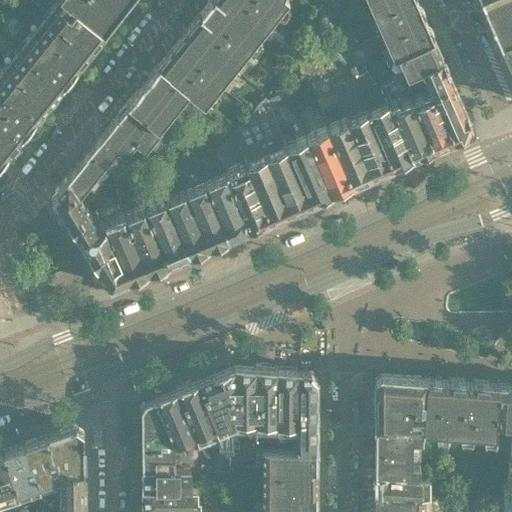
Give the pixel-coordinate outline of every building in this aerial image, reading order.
[(117,10),(105,0),(54,0),(32,28),(76,62),(117,10)] [(125,0),(105,0),(117,10),(125,0)] [(220,0),(206,0),(185,27),(233,66),(260,32),(220,0)] [(220,0),(260,32),(286,0),(220,0)] [(327,0),(339,9),(346,0),(327,0)] [(417,0),(371,0),(385,31),(423,14),(417,0)] [(511,0),(482,0),(499,38),(511,31),(511,0)] [(322,4),(313,16),(325,26),(334,14),(322,4)] [(441,54),(433,36),(423,14),(385,31),(394,52),(387,56),(395,74),(400,72),(420,64),(441,54)] [(185,27),(158,61),(193,90),(205,99),(233,66),(185,27)] [(76,62),(32,28),(19,44),(62,79),(76,62)] [(511,31),(499,38),(511,67),(511,31)] [(361,41),(366,53),(378,48),(373,36),(361,41)] [(351,67),(339,42),(317,53),(332,85),(333,85),(349,78),(345,69),(350,67),(351,67)] [(62,79),(19,44),(0,67),(0,85),(35,113),(62,79)] [(470,121),(441,54),(420,64),(430,85),(451,136),(467,129),(470,121)] [(278,56),(270,66),(281,76),(289,66),(278,56)] [(316,58),(305,64),(310,74),(321,67),(316,58)] [(158,61),(143,80),(178,108),(193,90),(158,61)] [(412,153),(388,99),(381,82),(373,85),(367,71),(358,74),(354,65),(351,67),(350,67),(391,162),(412,153)] [(391,162),(350,67),(345,69),(349,78),(333,85),(347,116),(370,171),(391,162)] [(432,144),(407,87),(400,72),(395,74),(380,81),(381,82),(388,99),(412,153),(432,144)] [(451,136),(430,85),(426,87),(423,79),(407,87),(432,144),(451,136)] [(178,108),(143,80),(127,99),(162,127),(178,108)] [(35,113),(0,85),(0,142),(7,148),(35,113)] [(286,88),(266,97),(271,109),(291,99),(286,88)] [(271,109),(266,97),(265,95),(233,130),(268,215),(309,197),(285,142),(271,109)] [(162,127),(127,99),(113,117),(139,138),(146,144),(147,144),(162,127)] [(370,171),(347,116),(326,125),(350,179),(370,171)] [(94,189),(119,157),(125,162),(131,155),(134,158),(146,144),(139,138),(113,117),(66,176),(91,196),(89,198),(95,203),(102,194),(94,189)] [(350,179),(326,125),(306,133),(330,188),(350,179)] [(268,215),(233,130),(217,148),(248,224),(268,215)] [(330,188),(306,133),(285,142),(309,197),(330,188)] [(205,177),(197,162),(191,148),(172,156),(172,157),(185,185),(208,241),(228,232),(205,177)] [(248,224),(217,148),(215,150),(216,153),(197,162),(205,177),(228,232),(248,224)] [(185,185),(172,157),(151,166),(163,195),(165,194),(188,249),(208,241),(185,185)] [(132,173),(111,182),(120,205),(141,196),(132,173)] [(100,226),(86,202),(85,200),(87,197),(89,198),(91,196),(66,176),(54,190),(54,198),(79,238),(100,226)] [(165,194),(163,195),(145,202),(168,258),(188,249),(165,194)] [(168,258),(145,202),(125,211),(148,266),(168,258)] [(148,266),(125,211),(106,219),(106,222),(100,226),(79,238),(105,278),(113,281),(148,266)] [(232,414),(233,361),(197,376),(217,428),(218,467),(233,467),(232,422),(232,414)] [(253,362),(233,361),(232,414),(253,414),(253,362)] [(253,362),(253,414),(253,444),(261,444),(275,444),(275,430),(275,423),(275,364),(253,362)] [(275,364),(275,423),(275,430),(296,431),(296,365),(275,364)] [(309,366),(296,365),(296,431),(296,444),(315,444),(315,372),(309,366)] [(380,372),(374,377),(374,471),(418,474),(421,429),(425,375),(380,372)] [(448,377),(425,375),(421,429),(436,431),(436,436),(445,437),(445,431),(448,377)] [(197,376),(176,384),(197,436),(217,428),(197,376)] [(494,419),(497,380),(448,377),(445,431),(460,433),(459,438),(469,439),(469,433),(484,434),(484,440),(493,441),(494,419)] [(511,381),(497,380),(494,419),(511,419),(511,381)] [(176,384),(154,393),(174,438),(183,438),(184,441),(197,436),(176,384)] [(174,438),(154,393),(145,397),(141,403),(141,447),(174,447),(174,438)] [(82,469),(81,429),(74,424),(45,434),(59,472),(82,469)] [(45,434),(24,441),(40,486),(58,480),(59,472),(45,434)] [(24,441),(2,449),(18,494),(40,486),(24,441)] [(315,444),(296,444),(275,444),(261,444),(261,466),(315,466),(315,444)] [(189,462),(182,447),(174,447),(141,447),(141,463),(189,462)] [(2,449),(0,449),(0,500),(18,494),(2,449)] [(189,462),(141,463),(141,483),(189,482),(189,462)] [(314,507),(315,486),(315,466),(261,466),(261,507),(314,507)] [(82,510),(82,469),(59,472),(58,480),(40,486),(40,510),(82,510)] [(418,474),(374,471),(374,490),(428,494),(428,475),(418,474)] [(511,481),(507,481),(502,481),(502,503),(511,503),(511,481)] [(190,482),(189,482),(141,483),(141,502),(198,502),(198,493),(190,493),(190,482)] [(428,511),(428,494),(374,490),(374,510),(417,511),(428,511)] [(198,502),(141,502),(141,511),(189,511),(190,511),(198,510),(198,502)] [(511,511),(511,503),(502,503),(501,511),(511,511)]
